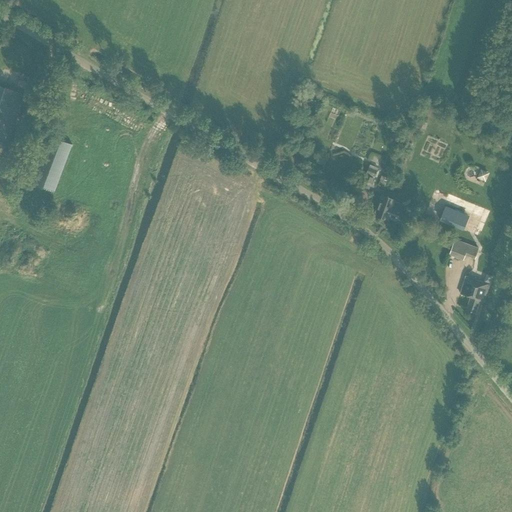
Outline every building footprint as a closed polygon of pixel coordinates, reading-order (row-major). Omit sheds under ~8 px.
[(0,159),(2,160),(25,95),(0,86),(0,159)] [(341,111),(332,107),(330,114),(338,117),(341,111)] [(54,193),(73,145),(50,136),(32,184),(54,193)] [(375,177),(377,171),(369,167),(366,173),(375,177)] [(478,177),(487,181),(491,171),(481,168),(478,177)] [(369,189),(373,178),(366,175),(362,186),(369,189)] [(386,186),(388,179),(382,177),(380,184),(386,186)] [(401,222),(405,211),(407,206),(395,202),(396,200),(382,195),(374,216),(389,221),(390,218),(401,222)] [(476,259),(480,248),(455,239),(450,255),(463,260),(465,255),(476,259)] [(484,301),(489,284),(466,276),(460,293),(471,297),(466,310),(475,313),(480,300),(484,301)]
